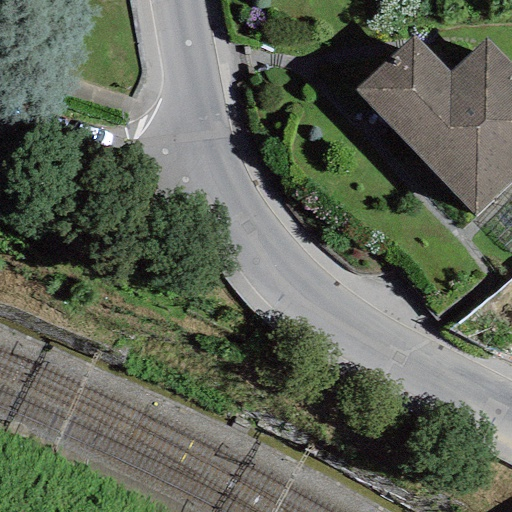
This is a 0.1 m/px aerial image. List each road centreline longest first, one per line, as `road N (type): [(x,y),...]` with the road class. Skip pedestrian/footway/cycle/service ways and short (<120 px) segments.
road 1 (residential): [(511,410),(314,315),(226,213)]
road 2 (residential): [(226,213),(0,125)]
road 3 (residential): [(226,213),(172,50),(165,0)]
